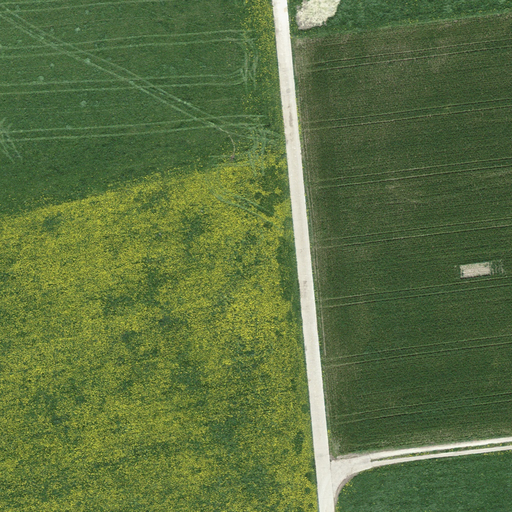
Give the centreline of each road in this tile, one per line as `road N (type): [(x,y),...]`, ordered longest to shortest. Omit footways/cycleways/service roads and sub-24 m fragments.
road 1 (track): [(279,0),(326,494)]
road 2 (track): [(326,494),(511,464)]
